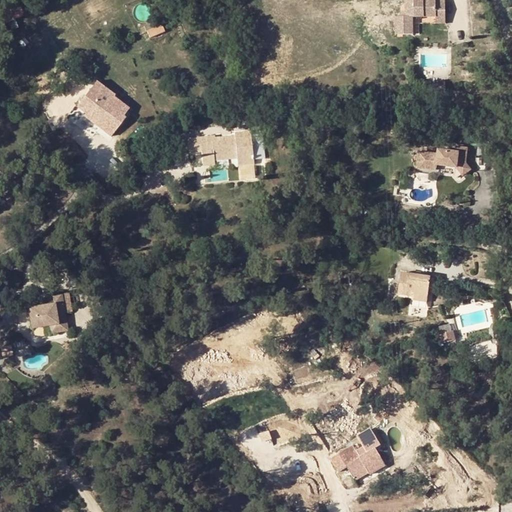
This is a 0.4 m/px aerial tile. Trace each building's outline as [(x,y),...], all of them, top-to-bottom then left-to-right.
[(428,2),(427,0),(408,0),(410,14),(410,20),(405,20),(401,20),(401,37),(417,37),(416,20),(439,19),(440,26),(449,25),(448,1),(428,2)] [(24,15),(20,6),(0,14),(4,23),(14,19),(24,15)] [(17,27),(14,19),(4,23),(8,31),(17,27)] [(145,39),(164,31),(159,19),(140,27),(145,39)] [(114,94),(95,81),(77,106),(85,112),(87,110),(106,125),(103,129),(110,136),(125,118),(123,116),(129,108),(112,96),(114,94)] [(431,95),(448,95),(448,86),(436,86),(436,90),(432,90),(431,95)] [(106,125),(87,110),(85,112),(83,115),(103,129),(106,125)] [(238,166),(253,164),(253,160),(251,149),(249,131),(234,133),(234,136),(218,138),(217,128),(198,130),(199,143),(200,143),(202,166),(213,165),(213,161),(237,158),(238,166)] [(476,143),(475,157),(490,157),(490,143),(476,143)] [(440,150),(439,157),(421,155),(420,169),(438,171),(439,164),(457,165),(463,174),(469,170),(464,163),(465,148),(456,147),(455,151),(440,150)] [(490,157),(475,157),(475,170),(491,170),(490,157)] [(317,206),(321,204),(314,194),(310,198),(317,206)] [(427,295),(430,276),(400,273),(398,294),(413,296),(413,294),(427,295)] [(51,332),(67,329),(62,293),(53,295),(54,303),(30,306),(33,327),(50,324),(51,332)] [(427,295),(413,294),(413,296),(413,301),(427,302),(427,295)] [(439,342),(455,341),(454,330),(438,332),(439,342)] [(340,455),(351,475),(366,467),(368,472),(370,474),(385,465),(376,448),(381,445),(372,430),(351,442),(353,445),(354,446),(340,455)] [(368,472),(366,467),(351,475),(354,480),(368,472)]
